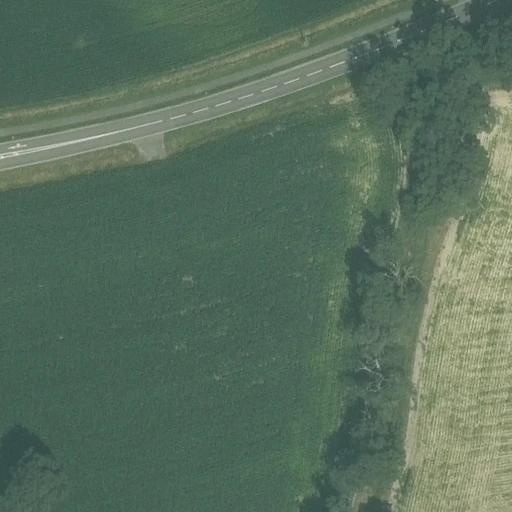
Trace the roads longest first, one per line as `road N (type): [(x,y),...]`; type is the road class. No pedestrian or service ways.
road 1 (tertiary): [(203,116),(509,0)]
road 2 (tertiary): [(0,164),(203,116)]
road 3 (tertiary): [(203,116),(0,149)]
